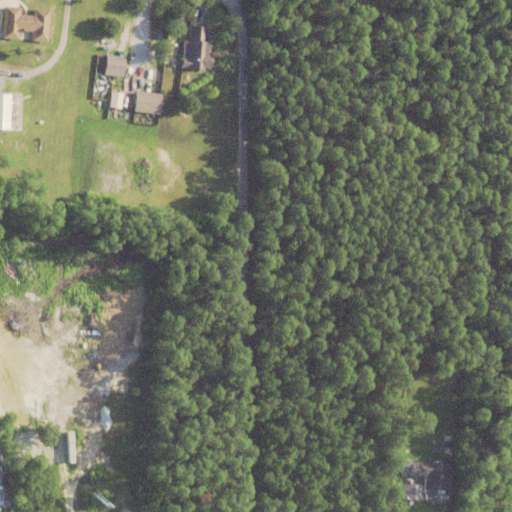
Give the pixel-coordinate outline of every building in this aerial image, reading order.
[(24,40),(25,31),(17,30),(16,32),(13,31),(13,30),(11,30),(11,39),(0,38),(0,5),(14,7),(13,14),(26,15),(27,8),(43,9),(40,42),(24,40)] [(202,41),(201,54),(205,54),(205,62),(203,62),(203,68),(196,68),(196,70),(174,68),(176,39),(181,40),(183,26),(197,27),(196,41),(202,41)] [(98,74),(100,54),(118,56),(116,77),(98,74)] [(108,107),(120,109),(123,93),(110,91),(108,107)] [(127,111),(129,91),(155,93),(153,114),(127,111)] [(10,94),(0,93),(0,130),(9,130),(10,94)] [(465,458),(465,452),(495,453),(494,460),(465,458)] [(431,497),(422,497),(423,479),(408,478),(409,465),(450,466),(448,498),(439,498),(439,501),(431,501),(431,497)] [(0,505),(8,505),(7,473),(0,473),(0,505)] [(420,484),(401,484),(401,499),(420,500),(420,484)]
